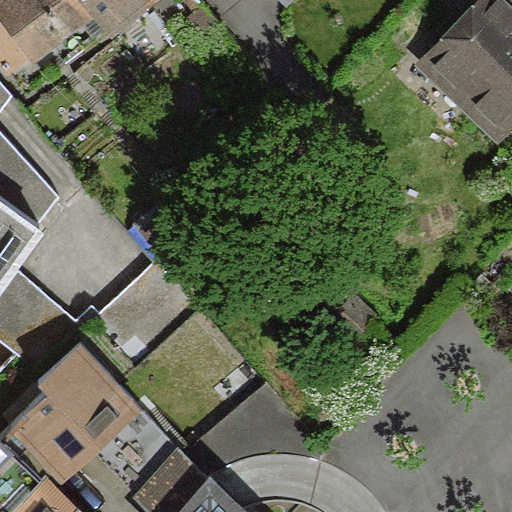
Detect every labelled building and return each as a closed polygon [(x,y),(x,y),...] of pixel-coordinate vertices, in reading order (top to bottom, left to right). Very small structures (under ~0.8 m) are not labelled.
[(0,13),(31,55),(96,6),(91,0),(8,0),(0,6),(0,13)] [(91,0),(96,6),(113,27),(146,0),(91,0)] [(511,8),(503,0),(488,0),(434,58),(506,126),(511,119),(511,8)] [(31,55),(0,13),(0,61),(9,71),(31,55)] [(0,112),(14,94),(0,77),(0,112)] [(0,193),(39,225),(61,196),(0,127),(0,193)] [(0,278),(39,225),(0,193),(0,278)] [(160,259),(95,321),(136,369),(203,308),(160,259)] [(86,327),(20,267),(0,294),(0,337),(38,371),(86,327)] [(48,390),(15,422),(64,473),(95,444),(135,408),(116,388),(79,346),(41,381),(48,390)] [(125,470),(166,433),(135,408),(95,444),(125,470)] [(186,453),(166,433),(125,470),(121,474),(157,511),(175,511),(207,474),(186,453)] [(3,442),(0,438),(0,511),(7,511),(45,475),(7,439),(3,442)] [(247,511),(212,477),(178,511),(247,511)] [(81,511),(48,480),(15,511),(81,511)]
